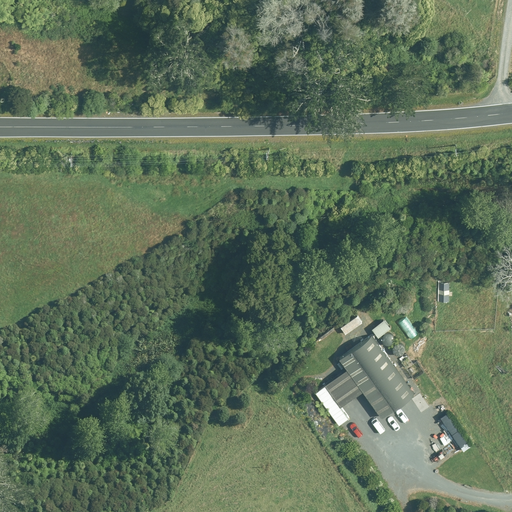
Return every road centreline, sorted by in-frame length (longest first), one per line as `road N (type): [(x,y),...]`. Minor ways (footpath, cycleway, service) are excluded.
road 1 (tertiary): [(0,126),(362,123),(511,112)]
road 2 (unknown): [(511,492),(444,479),(387,433)]
